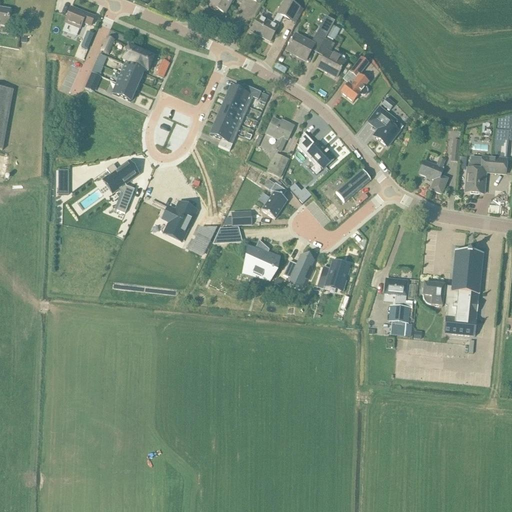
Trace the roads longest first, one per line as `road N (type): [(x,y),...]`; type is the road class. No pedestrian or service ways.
road 1 (tertiary): [(392,190),(313,107),(225,53)]
road 2 (tertiary): [(225,53),(104,0)]
road 3 (tertiary): [(511,229),(428,218),(392,190)]
road 4 (residential): [(295,221),(319,240),(331,237),(392,190)]
